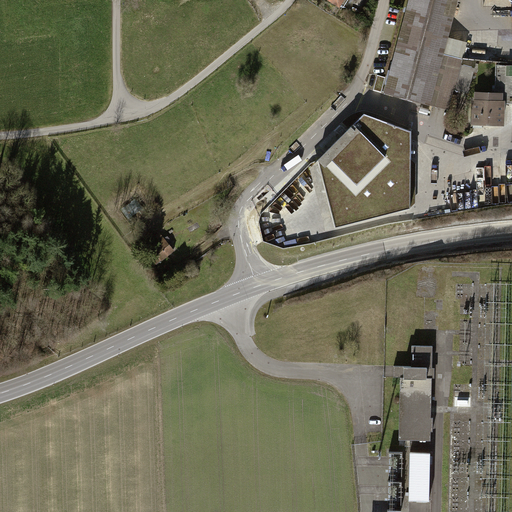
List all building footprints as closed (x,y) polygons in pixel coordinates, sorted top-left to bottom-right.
[(349,0),(330,0),(344,8),(349,0)] [(446,55),(459,0),(409,0),(406,10),(388,78),(378,75),(374,91),(384,94),(451,111),(457,89),(470,92),(478,63),(446,55)] [(493,95),(473,95),(473,128),(505,128),(504,105),(511,105),(511,66),(495,67),(496,87),(493,87),(493,95)] [(321,156),(309,169),(326,231),(408,207),(411,132),(376,120),(363,115),(346,132),(321,156)] [(127,206),(122,209),(129,220),(134,217),(127,206)] [(161,235),(143,249),(155,266),(174,252),(161,235)] [(399,439),(431,440),(431,431),(433,431),(433,418),(431,418),(433,346),(412,346),(412,366),(395,366),(395,377),(400,377),(399,439)] [(430,453),(410,452),(409,500),(429,500),(430,453)]
